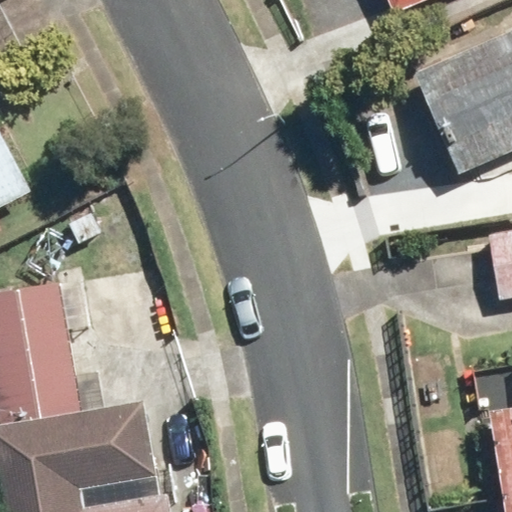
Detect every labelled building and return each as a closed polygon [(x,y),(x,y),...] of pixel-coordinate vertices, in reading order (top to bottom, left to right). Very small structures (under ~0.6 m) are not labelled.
[(388,0),(395,14),(426,0),(388,0)] [(511,42),(418,87),(460,175),(511,149),(511,42)] [(0,213),(27,200),(0,149),(0,213)] [(511,239),(495,242),(505,300),(511,298),(511,239)] [(0,298),(0,511),(159,511),(142,412),(81,424),(56,289),(0,298)] [(511,511),(511,433),(489,438),(501,511),(511,511)]
